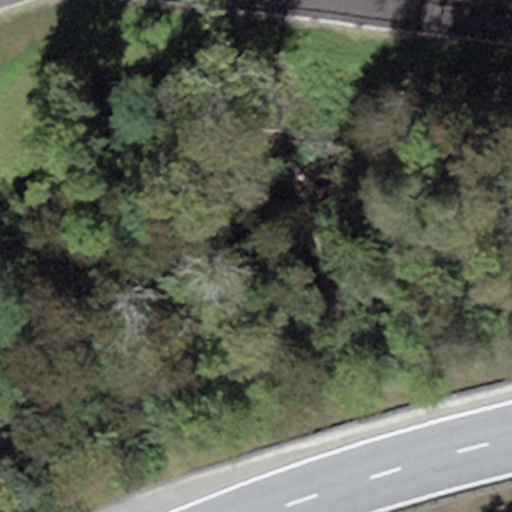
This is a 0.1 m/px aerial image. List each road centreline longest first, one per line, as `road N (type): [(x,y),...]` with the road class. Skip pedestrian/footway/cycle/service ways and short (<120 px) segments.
road 1 (track): [(511,5),(43,0),(0,45)]
road 2 (primary): [(266,511),(511,438)]
